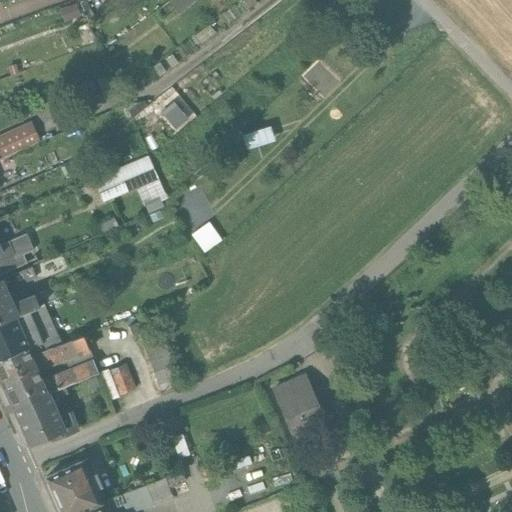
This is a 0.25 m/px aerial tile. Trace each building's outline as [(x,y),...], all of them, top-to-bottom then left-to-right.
[(177,0),(186,12),(202,0),(177,0)] [(165,114),(175,120),(171,126),(179,131),(191,114),(173,102),(165,114)] [(17,130),(0,137),(0,154),(0,155),(24,145),(17,130)] [(150,209),(173,198),(152,152),(97,177),(108,202),(140,187),(150,209)] [(215,219),(195,232),(208,252),(228,239),(215,219)] [(0,275),(26,264),(22,256),(32,251),(24,234),(0,244),(0,275)] [(31,268),(11,276),(15,286),(35,278),(31,268)] [(0,280),(0,321),(16,315),(13,307),(0,280)] [(33,297),(17,303),(13,307),(16,315),(27,311),(37,307),(35,302),(33,297)] [(16,315),(0,321),(0,369),(45,352),(27,311),(16,315)] [(179,384),(156,329),(137,337),(160,393),(179,384)] [(45,352),(0,369),(0,376),(14,408),(46,395),(97,374),(92,361),(42,381),(38,372),(95,350),(88,334),(45,352)] [(133,390),(124,367),(109,373),(118,396),(133,390)] [(294,382),(273,391),(293,436),(314,427),(294,382)] [(46,395),(14,408),(30,443),(49,435),(51,441),(76,430),(69,412),(55,418),(46,395)] [(47,474),(76,463),(74,457),(45,468),(47,474)] [(87,459),(46,477),(61,511),(80,511),(99,504),(93,490),(99,487),(87,459)] [(163,479),(119,497),(122,504),(120,505),(122,511),(130,511),(150,505),(151,509),(172,502),(163,479)] [(99,504),(80,511),(104,511),(120,505),(122,504),(119,497),(99,504)]
